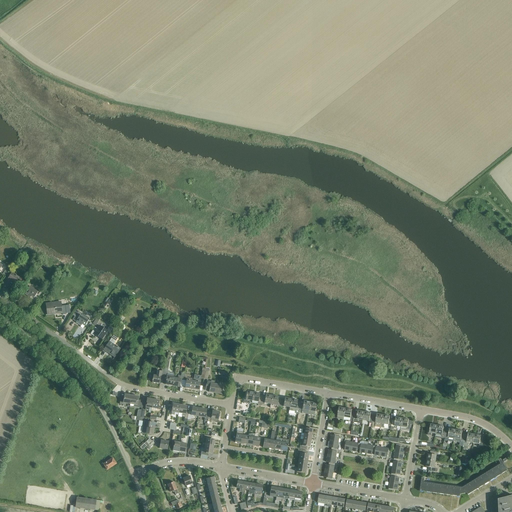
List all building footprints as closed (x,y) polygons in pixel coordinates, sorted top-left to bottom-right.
[(17,286),(21,279),(12,273),(8,279),(8,280),(4,286),(7,288),(11,282),(17,286)] [(34,298),(38,293),(31,288),(32,286),(28,284),(25,289),(28,291),(25,295),(30,298),(32,296),(34,298)] [(62,313),(63,318),(66,317),(64,306),(61,306),(61,302),(46,304),(47,315),(62,313)] [(73,320),(76,323),(81,327),(83,324),(85,326),(89,321),(82,316),(83,315),(79,312),(76,317),(75,317),(73,320)] [(94,335),(102,340),(107,331),(100,326),(98,330),(94,327),(90,334),(93,336),(94,335)] [(104,350),(115,357),(120,349),(113,345),(118,338),(114,335),(104,350)] [(165,368),(162,368),(161,372),(157,371),(156,375),(153,375),(153,376),(149,375),(148,380),(152,380),(152,382),(159,384),(161,377),(163,378),(165,368)] [(165,385),(172,386),(174,378),(174,374),(169,373),(170,372),(169,371),(168,371),(168,368),(165,368),(163,378),(166,378),(165,385)] [(193,379),(192,389),(199,391),(200,380),(201,379),(204,379),(205,369),(202,368),(201,376),(194,375),(194,379),(193,379)] [(180,380),(183,381),(184,373),(181,373),(181,376),(178,375),(177,378),(174,378),(172,386),(179,387),(180,380)] [(185,388),(192,389),(193,379),(187,378),(188,374),(184,373),(183,381),(186,382),(185,388)] [(209,392),(215,393),(216,384),(215,384),(215,381),(211,381),(211,382),(207,381),(205,390),(210,391),(209,392)] [(251,401),(253,392),(247,391),(245,400),(244,399),(243,403),(247,404),(248,400),(251,401)] [(261,404),(262,396),(259,395),(259,393),(253,392),(251,401),(258,402),(258,403),(261,404)] [(126,404),(130,404),(131,396),(125,394),(124,398),(121,397),(120,404),(123,405),(123,406),(126,406),(126,404)] [(270,404),(272,396),(265,395),(265,396),(262,396),(261,404),(264,404),(264,403),(270,404)] [(131,396),(130,404),(134,405),(133,407),(142,408),(143,401),(138,400),(138,397),(131,396)] [(280,407),(281,399),(278,399),(278,397),(272,396),(270,404),(277,405),(277,406),(280,407)] [(289,408),(291,399),(284,398),(284,400),(281,399),(280,407),(283,407),(283,406),(289,408)] [(151,408),(158,409),(161,410),(161,407),(158,406),(159,400),(153,399),(151,408)] [(291,399),(289,408),(289,411),(295,412),(295,413),(298,414),(298,413),(300,402),(297,402),(297,400),(291,399)] [(308,411),(310,402),(303,401),(303,403),(300,402),(298,413),(304,414),(305,410),(308,411)] [(310,402),(308,411),(308,415),(314,416),(316,403),(310,402)] [(175,413),(178,413),(180,405),(173,404),(171,415),(174,415),(175,413)] [(180,405),(178,413),(182,414),(182,416),(185,416),(185,419),(184,422),(187,422),(187,419),(189,411),(186,411),(187,406),(180,405)] [(192,412),(189,411),(187,419),(191,420),(191,419),(194,419),(194,416),(198,417),(199,408),(192,407),(192,412)] [(344,417),(345,408),(339,407),(337,416),(337,418),(343,420),(344,417)] [(204,421),(207,422),(209,413),(206,412),(206,410),(199,408),(198,417),(204,418),(204,421)] [(349,421),(352,422),(354,412),(351,411),(352,409),(345,408),(344,417),(343,420),(350,421),(349,421)] [(362,424),(363,420),(364,412),(358,410),(357,412),(354,412),(352,422),(362,424)] [(209,413),(207,422),(210,422),(210,421),(217,423),(219,412),(212,411),(212,412),(209,411),(209,413)] [(369,423),(372,423),(373,415),(370,414),(370,413),(364,412),(363,420),(369,421),(369,423)] [(381,427),(383,415),(376,414),(376,415),(373,415),(372,423),(371,428),(374,428),(374,427),(381,428),(381,427)] [(388,426),(391,426),(392,418),(389,418),(390,416),(383,415),(381,427),(383,428),(384,424),(388,425),(388,426)] [(392,418),(391,426),(390,429),(396,430),(397,426),(400,427),(402,418),(395,417),(395,419),(392,418)] [(408,419),(402,418),(400,427),(407,428),(408,419)] [(431,433),(435,434),(437,425),(430,424),(429,433),(428,433),(428,435),(431,435),(431,433)] [(435,436),(444,438),(446,430),(443,430),(443,427),(437,425),(435,434),(435,436)] [(145,428),(142,427),(141,433),(153,435),(154,429),(145,428)] [(449,431),(446,430),(444,438),(444,440),(453,442),(455,430),(449,429),(449,431)] [(459,445),(463,446),(464,435),(462,434),(462,431),(455,430),(453,442),(460,443),(459,445)] [(241,444),(242,435),(243,432),(237,431),(235,443),(241,444)] [(464,435),(463,446),(468,447),(469,442),(473,443),(474,434),(468,433),(467,435),(464,435)] [(247,445),(253,446),(255,434),(252,434),(249,435),(248,435),(248,436),(247,445)] [(331,435),(330,441),(338,443),(340,435),(334,434),(333,435),(331,435)] [(481,435),(474,434),(473,443),(479,444),(479,445),(482,446),(483,438),(480,437),(481,435)] [(202,442),(201,445),(213,447),(215,440),(211,439),(211,437),(204,435),(203,438),(206,439),(205,443),(202,442)] [(274,450),(280,451),(282,439),(277,438),(276,441),(274,450)] [(282,439),(280,451),(286,452),(289,440),(282,439)] [(151,442),(146,446),(149,449),(156,443),(153,440),(151,442)] [(159,448),(167,449),(168,442),(158,440),(157,443),(160,443),(159,448)] [(311,441),(303,440),(302,446),(300,445),(299,449),(306,450),(307,447),(310,447),(311,441)] [(173,450),(179,451),(180,443),(172,441),(172,444),(174,445),(173,450)] [(331,448),(331,449),(337,450),(338,443),(330,441),(329,447),(331,448)] [(344,450),(351,451),(352,443),(344,441),(343,447),(345,447),(344,450)] [(357,449),(359,450),(360,444),(352,443),(351,451),(357,452),(357,449)] [(359,453),(365,454),(367,445),(360,444),(359,450),(360,450),(359,453)] [(213,447),(201,445),(201,448),(204,448),(203,452),(201,452),(201,455),(208,456),(208,453),(212,454),(213,447)] [(372,452),(374,452),(375,447),(367,445),(365,454),(372,455),(372,452)] [(396,445),(395,452),(403,454),(404,448),(402,447),(402,446),(396,445)] [(374,455),(381,456),(382,448),(381,448),(375,447),(374,452),(375,452),(374,455)] [(382,448),(381,456),(387,457),(387,455),(389,455),(390,449),(382,448)] [(328,450),(327,456),(336,458),(337,450),(331,449),(331,450),(328,450)] [(299,456),(299,459),(307,461),(309,454),(306,454),(306,451),(298,450),(297,456),(299,456)] [(428,454),(427,460),(435,462),(436,455),(438,456),(438,453),(430,451),(430,454),(428,454)] [(395,452),(393,460),(399,461),(399,460),(402,460),(403,454),(395,452)] [(329,463),(329,464),(334,465),(336,458),(327,456),(326,463),(329,463)] [(103,464),(107,470),(116,464),(112,458),(103,464)] [(491,481),(494,478),(496,477),(500,475),(502,474),(504,472),(505,472),(507,471),(508,470),(504,464),(503,463),(507,461),(506,459),(503,461),(502,461),(501,459),(498,460),(500,464),(463,487),(461,488),(424,483),(425,478),(422,478),(420,491),(424,492),(424,491),(426,491),(426,492),(430,492),(430,491),(433,492),(433,493),(437,493),(437,492),(439,493),(439,494),(444,494),(444,493),(446,493),(446,495),(450,495),(450,494),(453,494),(453,495),(457,496),(457,495),(459,495),(459,496),(460,497),(460,495),(467,493),(468,495),(471,492),(473,491),(477,489),(479,488),(483,485),(485,484),(489,482),(491,481)] [(393,460),(392,467),(400,469),(401,463),(399,462),(399,461),(393,460)] [(435,462),(427,460),(425,467),(428,467),(427,470),(435,471),(435,468),(434,468),(435,462)] [(326,465),(325,471),(333,473),(334,465),(329,464),(328,465),(326,465)] [(392,467),(391,475),(397,476),(397,475),(399,475),(400,469),(392,467)] [(465,468),(458,467),(457,476),(461,477),(462,471),(465,471),(465,468)] [(333,473),(325,471),(324,478),(326,478),(326,479),(332,480),(333,473)] [(391,475),(390,483),(398,484),(399,478),(396,477),(397,476),(391,475)] [(183,479),(186,486),(192,483),(189,476),(183,479)] [(174,491),(175,495),(178,494),(174,482),(168,485),(170,492),(174,491)] [(398,484),(390,483),(388,490),(394,491),(394,490),(397,490),(398,484)] [(209,491),(211,497),(218,495),(216,489),(209,491)] [(511,511),(511,495),(498,499),(498,511),(511,511)] [(76,498),(75,508),(95,510),(96,500),(76,498)] [(175,505),(177,509),(182,507),(180,503),(179,503),(178,500),(171,503),(172,506),(175,505)]
